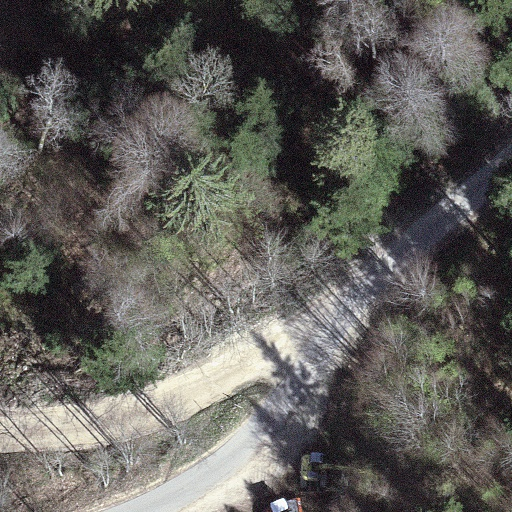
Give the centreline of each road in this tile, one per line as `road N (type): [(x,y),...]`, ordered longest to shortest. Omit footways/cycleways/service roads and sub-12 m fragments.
road 1 (unclassified): [(136,511),(211,478),(257,440),(407,249),(511,164)]
road 2 (track): [(360,303),(124,414),(0,435)]
